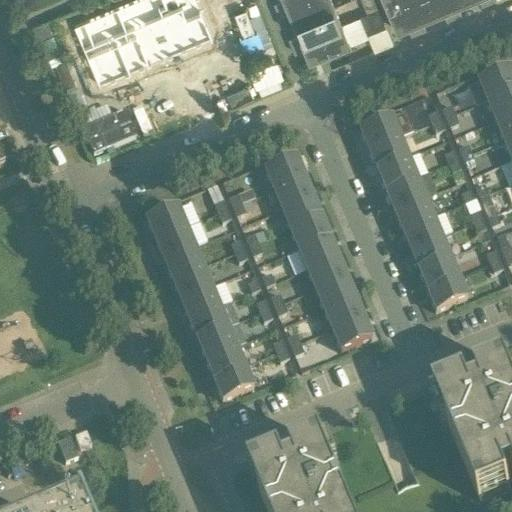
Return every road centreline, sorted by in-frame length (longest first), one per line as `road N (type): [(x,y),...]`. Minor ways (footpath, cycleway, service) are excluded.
road 1 (residential): [(416,368),(304,103)]
road 2 (residential): [(65,201),(304,103)]
road 3 (residential): [(205,453),(416,368)]
road 4 (residential): [(304,103),(511,20)]
road 5 (residential): [(135,382),(65,201)]
road 6 (residential): [(65,201),(0,46)]
road 7 (residential): [(135,382),(0,436)]
road 8 (residential): [(189,509),(135,382)]
